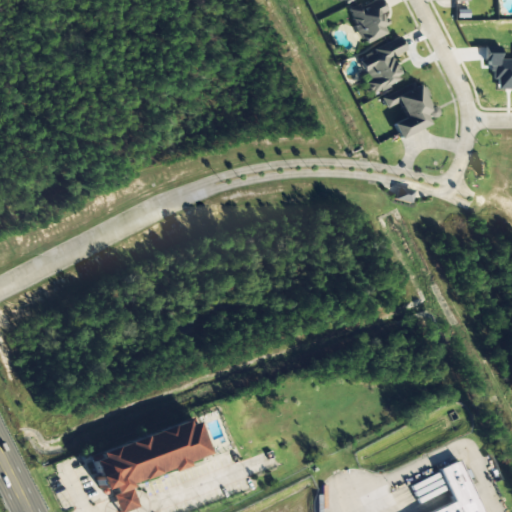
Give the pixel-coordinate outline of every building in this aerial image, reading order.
[(387,34),(379,13),(383,12),(378,0),(371,0),(347,9),(360,45),(387,34)] [(401,80),(390,56),(409,48),(403,34),(371,50),(372,53),(357,59),(367,81),(362,84),(368,96),(401,80)] [(397,139),(427,126),(425,120),(434,116),(420,85),(407,91),(405,86),(380,98),(385,109),(397,103),(404,118),(390,124),(397,139)] [(409,203),(411,190),(394,187),(392,201),(409,203)] [(184,421),(196,451),(177,458),(179,464),(161,472),(159,466),(122,481),(124,486),(104,494),(100,485),(88,490),(81,474),(87,472),(82,459),(89,456),(88,452),(174,418),(177,424),(184,421)] [(474,511),(449,460),(431,469),(447,502),(426,511),(474,511)] [(104,494),(111,511),(125,511),(133,509),(124,486),(104,494)]
